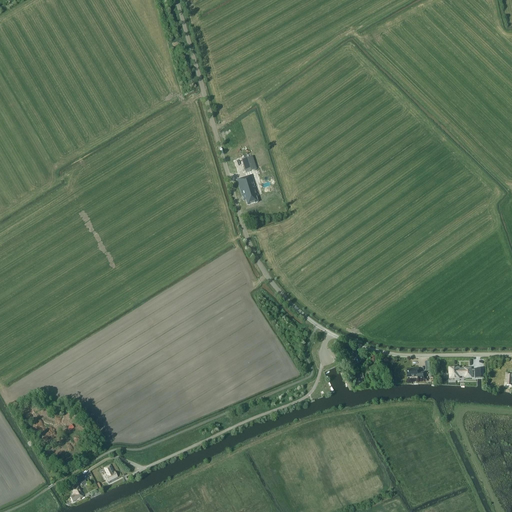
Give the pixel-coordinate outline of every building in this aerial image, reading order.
[(242,160),(246,173),(256,169),(252,157),(242,160)] [(257,197),(251,176),(237,180),(244,201),(246,200),(247,206),(258,202),(257,197)] [(382,371),(379,364),(371,367),(373,373),(373,374),(374,379),(375,378),(376,380),(381,378),(378,372),(382,371)] [(450,375),(451,378),(455,378),(459,378),(459,376),(465,376),(465,377),(473,377),(473,372),(472,372),(472,369),(465,369),(459,369),(459,368),(449,368),(450,374),(450,375)] [(408,370),(408,378),(419,377),(419,380),(426,380),(425,373),(419,373),(419,369),(414,369),(414,370),(408,370)] [(108,476),(106,477),(109,481),(117,477),(115,472),(114,473),(110,465),(104,468),(108,476)] [(81,473),(73,477),(77,484),(80,482),(85,480),(81,473)] [(70,497),(72,501),(76,500),(76,501),(81,499),(80,497),(83,496),(81,491),(79,486),(72,489),(75,494),(73,495),(74,495),(70,497)]
